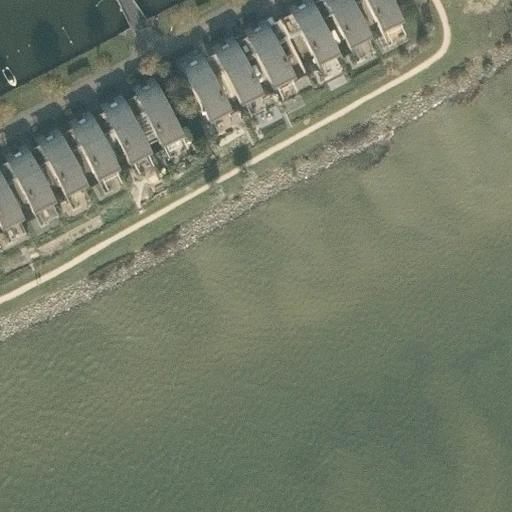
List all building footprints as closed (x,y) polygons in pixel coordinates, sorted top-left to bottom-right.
[(326,0),(332,10),(329,12),(348,50),(368,40),(347,0),(326,0)] [(362,0),(380,33),(400,23),(387,0),(362,0)] [(309,7),(294,15),(300,27),(297,28),(316,66),(336,56),(309,6),(308,6),(309,7)] [(272,90),(291,80),(271,42),(268,43),(262,32),(247,40),(247,38),(245,39),(272,90)] [(240,106),(259,96),(239,58),(236,60),(230,48),(215,56),(215,55),(213,56),(240,106)] [(208,123),(227,113),(208,75),(204,77),(198,65),(182,73),(208,123)] [(144,108),(141,110),(160,148),(180,138),(154,88),(138,96),(144,108)] [(121,105),(106,113),(112,125),(109,126),(128,164),(148,154),(121,104),(120,104),(121,105)] [(80,141),(77,143),(97,181),(116,171),(90,120),(88,121),(89,122),(74,130),(80,141)] [(48,158),(45,160),(65,197),(84,187),(57,137),(56,137),(57,139),(42,146),(48,158)] [(16,175),(13,176),(33,214),(52,204),(25,153),(24,154),(25,155),(10,163),(16,175)] [(0,229),(1,231),(20,221),(0,182),(0,229)]
